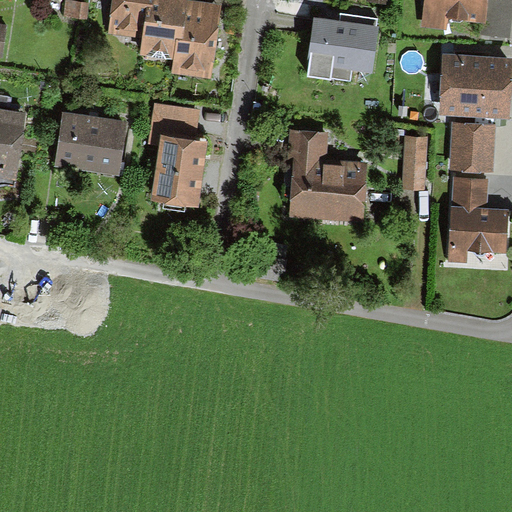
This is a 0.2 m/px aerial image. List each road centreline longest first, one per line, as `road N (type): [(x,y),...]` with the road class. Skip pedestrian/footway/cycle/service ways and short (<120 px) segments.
road 1 (residential): [(511,328),(216,281)]
road 2 (residential): [(216,281),(258,0)]
road 3 (residential): [(0,246),(216,281)]
